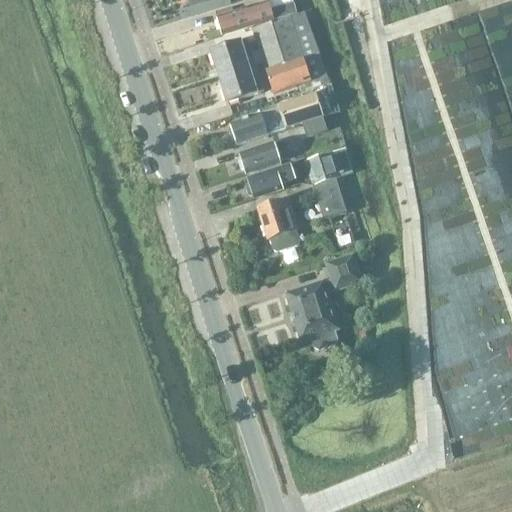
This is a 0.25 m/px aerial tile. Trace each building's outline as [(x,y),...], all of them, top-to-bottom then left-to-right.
[(268,2),(217,18),(217,21),(214,23),(216,30),(220,30),(222,36),(296,14),(293,4),(271,11),(268,2)] [(252,30),(259,52),(263,65),(267,78),(273,95),(311,82),(290,18),(252,30)] [(219,79),(263,65),(259,52),(251,54),(247,41),(211,53),(219,79)] [(267,78),(263,65),(219,79),(227,105),(263,93),(260,81),(267,78)] [(323,118),(316,95),(277,107),(285,130),(323,118)] [(264,127),(274,124),(270,112),(260,116),(260,115),(230,126),(237,146),(267,136),(264,127)] [(322,119),(302,126),(308,139),(326,133),(322,119)] [(284,131),(289,146),(304,140),(299,126),(284,131)] [(274,144),(239,155),(241,160),(238,163),(240,170),(244,171),(246,176),(281,164),(274,144)] [(335,180),(336,181),(341,179),(331,154),(304,162),(313,187),(335,180)] [(294,168),(291,169),(290,166),(247,180),(249,186),(247,187),(246,189),(248,197),(251,198),(253,197),(254,200),(283,191),(282,189),(294,186),(293,182),(298,180),(294,168)] [(346,215),(336,181),(335,180),(313,187),(324,222),(346,215)] [(288,200),(257,210),(267,241),(270,240),(273,251),(277,253),(297,247),(299,243),(295,232),(297,232),(292,216),(293,216),(288,200)] [(301,343),(312,340),(316,353),(340,345),(335,332),(338,331),(326,294),(334,292),(334,293),(361,284),(352,257),(325,266),(331,282),(323,285),(323,283),(286,295),(284,295),(284,297),(285,297),(299,342),(299,344),(301,343)]
